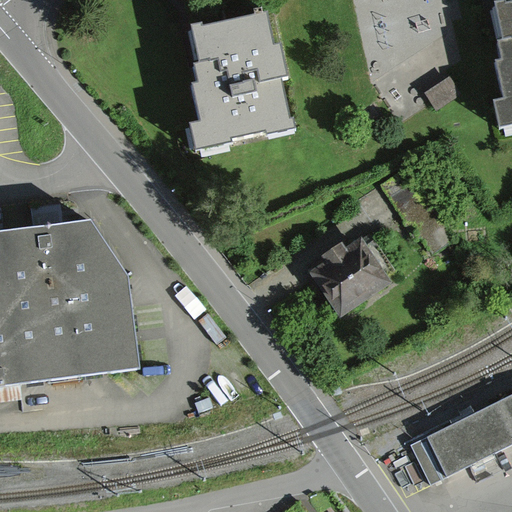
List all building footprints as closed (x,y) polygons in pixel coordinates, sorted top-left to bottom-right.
[(511,1),(487,7),(490,16),(500,64),(491,66),(499,101),(491,102),(498,131),(511,128),(511,1)] [(272,50),(264,13),(188,30),(197,69),(201,87),(192,89),(200,124),(192,126),(198,154),(234,146),(233,140),(268,132),(270,140),(292,135),(281,84),(288,83),(280,48),(272,50)] [(420,94),(431,109),(454,92),(443,77),(420,94)] [(409,169),(382,187),(421,245),(426,242),(435,255),(457,240),(409,169)] [(91,218),(0,231),(0,387),(140,367),(127,276),(91,218)] [(313,273),(342,316),(390,283),(361,241),(313,273)] [(511,395),(412,446),(431,485),(511,444),(511,395)]
